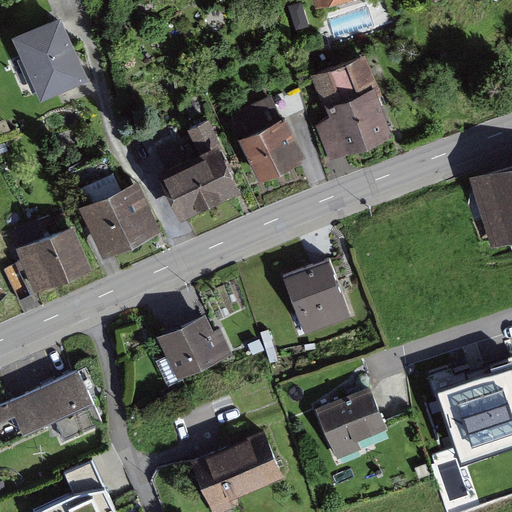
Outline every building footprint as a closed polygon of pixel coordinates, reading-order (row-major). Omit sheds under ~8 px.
[(312,0),(316,10),(345,0),(312,0)] [(85,77),(54,13),(8,35),(39,99),(85,77)] [(386,139),(354,57),(310,74),(326,114),(316,123),(330,161),(386,139)] [(272,93),(230,113),(262,181),(304,161),(272,93)] [(205,151),(157,172),(179,222),(244,194),(208,112),(192,119),(205,151)] [(511,165),(474,178),(496,247),(511,242),(511,165)] [(114,172),(74,190),(103,254),(153,232),(130,182),(120,186),(114,172)] [(66,226),(19,246),(38,289),(85,269),(66,226)] [(356,315),(332,258),(287,278),(311,334),(356,315)] [(215,313),(158,336),(176,379),(232,356),(215,313)] [(485,350),(430,366),(444,411),(499,394),(485,350)] [(75,369),(3,400),(19,436),(52,422),(63,437),(99,422),(75,369)] [(390,427),(370,385),(317,412),(337,453),(390,427)] [(261,432),(191,460),(209,505),(279,477),(261,432)] [(74,497),(40,511),(117,511),(93,458),(62,472),(74,497)]
